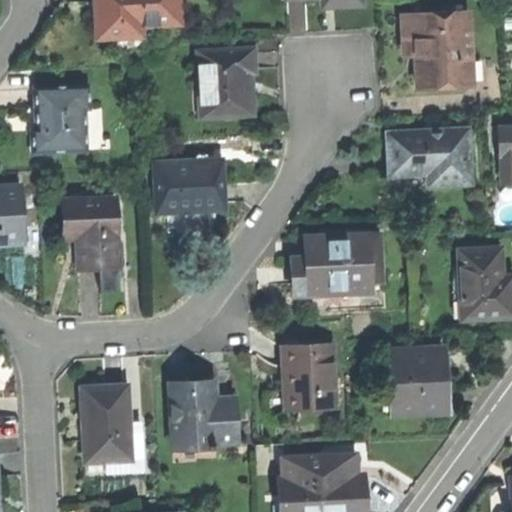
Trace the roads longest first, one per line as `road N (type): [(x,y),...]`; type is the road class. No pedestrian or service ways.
road 1 (residential): [(36,339),(172,331),(204,306),(323,133),(324,81)]
road 2 (residential): [(36,339),(44,511)]
road 3 (residential): [(425,511),(511,398)]
